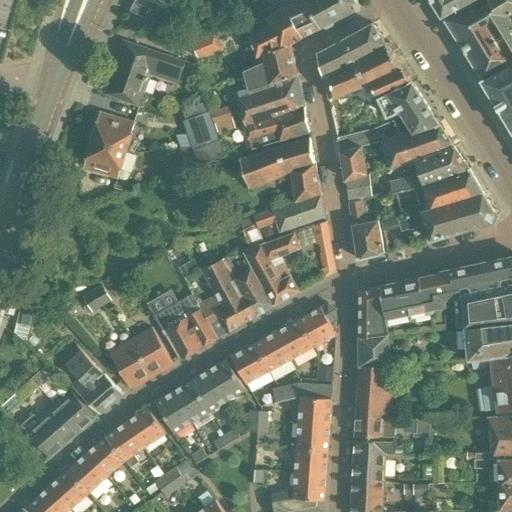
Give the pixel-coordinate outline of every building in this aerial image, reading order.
[(136,0),(132,10),(147,18),(167,5),(173,0),(136,0)] [(281,0),(271,6),(271,7),(275,14),(289,7),(302,0),(281,0)] [(356,0),(302,0),(289,7),(294,14),(292,15),(303,36),(311,31),(323,26),(328,28),(334,24),(335,20),(360,6),(356,0)] [(469,0),(432,0),(442,15),(469,0)] [(511,12),(511,0),(479,0),(446,20),(482,78),(511,62),(511,20),(508,15),(511,12)] [(262,21),(265,27),(248,36),(256,57),(262,55),(263,55),(280,48),(281,53),(292,49),(291,44),(303,36),(292,15),(294,14),(289,7),(275,14),(271,7),(260,12),(265,20),(262,21)] [(325,79),(387,46),(372,24),(319,53),(325,79)] [(214,36),(191,45),(197,59),(198,61),(221,52),(214,36)] [(176,83),(184,61),(132,43),(125,40),(106,94),(142,107),(146,94),(143,92),(149,74),(176,83)] [(387,46),(325,79),(329,99),(334,98),(370,82),(378,98),(411,82),(401,67),(387,46)] [(280,48),(263,55),(264,61),(244,71),(249,89),(298,75),(292,49),(281,53),(280,48)] [(511,62),(482,78),(511,127),(511,62)] [(299,75),(298,75),(249,89),(249,90),(235,93),(244,125),(305,106),(299,75)] [(439,124),(411,82),(378,98),(386,116),(391,114),(399,111),(413,131),(413,132),(439,124)] [(219,140),(217,135),(213,123),(209,112),(207,113),(203,102),(185,109),(189,119),(183,121),(186,131),(193,149),(219,140)] [(310,132),(305,106),(244,125),(248,139),(249,139),(252,149),(278,141),(310,132)] [(93,142),(124,151),(132,123),(102,114),(93,142)] [(213,123),(217,135),(237,127),(234,116),(232,116),(213,123)] [(382,141),(381,142),(390,168),(414,160),(453,145),(439,124),(413,132),(382,141)] [(362,146),(381,142),(377,127),(351,134),(337,138),(340,150),(341,153),(362,147),(362,146)] [(254,155),(239,159),(235,160),(236,164),(241,163),(250,187),(261,184),(280,175),(293,170),(296,202),(320,192),(315,162),(314,162),(309,138),(254,155)] [(219,140),(193,149),(199,165),(225,155),(219,140)] [(124,151),(93,142),(86,167),(116,176),(124,151)] [(453,145),(414,160),(418,172),(390,181),(393,189),(468,168),(470,167),(454,144),(453,145)] [(367,174),(362,147),(341,153),(345,180),(347,179),(366,174),(367,174)] [(468,168),(393,189),(394,195),(397,194),(416,189),(420,204),(408,207),(409,213),(482,192),(468,168)] [(366,174),(347,179),(348,198),(362,197),(368,196),(366,174)] [(126,188),(128,181),(116,181),(115,188),(121,190),(126,188)] [(320,192),(296,202),(255,216),(258,228),(277,221),(280,231),(324,216),(320,192)] [(482,192),(409,213),(410,214),(382,220),(384,230),(400,226),(402,231),(426,225),(431,240),(490,222),(494,212),(482,192)] [(367,222),(363,200),(349,202),(353,224),(358,259),(384,253),(380,231),(384,230),(382,220),(379,221),(379,219),(367,222)] [(313,229),(315,245),(330,242),(326,224),(313,229)] [(244,253),(273,305),(298,290),(289,275),(283,265),(276,269),(270,259),(300,248),(294,233),(282,237),(265,243),(262,244),(244,253)] [(274,305),(273,305),(244,253),(252,268),(235,278),(257,315),(274,305)] [(511,256),(442,271),(443,272),(450,299),(452,299),(462,296),(511,283),(511,256)] [(215,295),(199,303),(203,311),(217,338),(224,334),(229,331),(257,315),(235,278),(222,259),(201,269),(215,295)] [(193,268),(189,261),(179,267),(183,275),(193,268)] [(421,278),(397,283),(358,292),(358,337),(359,337),(388,334),(447,329),(445,307),(447,307),(446,300),(450,299),(443,272),(421,278)] [(511,283),(462,296),(452,299),(455,328),(465,328),(511,321),(511,283)] [(83,298),(92,314),(103,307),(111,303),(102,287),(83,298)] [(198,349),(203,347),(188,320),(203,311),(199,303),(198,304),(192,293),(154,315),(163,331),(165,333),(181,359),(186,357),(186,356),(198,349)] [(30,326),(35,304),(22,300),(17,323),(18,323),(30,326)] [(11,304),(8,315),(13,317),(16,305),(11,304)] [(321,307),(299,320),(313,346),(336,334),(329,322),(336,318),(335,309),(328,304),(321,308),(321,307)] [(188,320),(203,347),(218,338),(217,338),(203,311),(188,320)] [(299,320),(276,332),(291,358),(313,346),(299,320)] [(511,321),(465,328),(468,357),(511,352),(511,321)] [(152,327),(131,339),(152,376),(174,364),(152,327)] [(276,332),(254,344),(269,371),(291,358),(276,332)] [(388,334),(359,337),(358,337),(358,367),(359,367),(392,364),(388,334)] [(152,376),(131,339),(110,352),(125,378),(131,388),(152,376)] [(269,371),(254,344),(231,356),(246,383),(269,371)] [(99,414),(123,393),(116,385),(77,345),(62,360),(80,377),(70,385),(99,414)] [(511,414),(511,352),(468,357),(468,361),(474,362),(475,369),(485,368),(484,364),(490,363),(493,385),(481,387),(485,411),(497,409),(498,416),(511,414)] [(226,359),(208,370),(227,400),(245,389),(226,359)] [(333,377),(333,365),(319,364),(319,377),(333,377)] [(359,367),(356,412),(392,414),(397,364),(392,364),(359,367)] [(49,378),(41,370),(32,378),(39,387),(49,378)] [(227,400),(208,370),(191,381),(209,411),(227,400)] [(173,391),(192,421),(209,411),(191,381),(173,391)] [(299,416),(330,418),(332,386),(296,383),(294,383),(278,387),(272,389),(276,403),(301,397),(299,416)] [(192,421),(173,391),(155,402),(174,432),(192,421)] [(64,397),(55,404),(58,408),(59,407),(79,430),(95,417),(74,393),(66,400),(64,397)] [(55,404),(41,418),(38,415),(24,427),(29,433),(28,434),(49,457),(79,430),(59,407),(58,408),(55,404)] [(126,422),(143,447),(165,432),(148,407),(126,422)] [(268,420),(269,412),(257,411),(249,410),(247,431),(258,432),(267,433),(268,420)] [(392,414),(356,412),(355,436),(394,437),(395,428),(402,428),(402,430),(402,432),(413,433),(413,436),(429,437),(429,420),(417,421),(417,419),(396,420),(396,421),(396,414),(392,414)] [(511,414),(498,416),(487,416),(491,453),(491,460),(511,458),(511,414)] [(299,423),(297,447),(328,449),(330,418),(299,416),(299,423)] [(126,422),(104,437),(125,460),(126,459),(133,469),(141,463),(135,453),(143,447),(126,422)] [(235,428),(224,435),(229,443),(240,437),(235,428)] [(229,443),(224,435),(213,442),(218,450),(229,443)] [(104,437),(85,454),(106,477),(125,460),(104,437)] [(352,482),(384,483),(385,455),(402,455),(403,444),(374,442),(373,441),(354,442),(352,482)] [(295,472),(295,477),(325,480),(328,449),(297,447),(295,472)] [(196,463),(207,457),(202,448),(191,455),(196,463)] [(491,453),(475,453),(466,452),(466,460),(475,460),(476,467),(490,467),(490,483),(511,481),(511,458),(491,460),(491,453)] [(106,477),(85,454),(67,471),(87,494),(106,477)] [(447,467),(447,455),(432,455),(432,483),(444,483),(444,467),(447,467)] [(186,460),(176,467),(181,475),(191,468),(186,460)] [(176,467),(165,474),(176,490),(187,483),(181,475),(176,467)] [(263,483),(264,470),(254,469),(254,483),(263,483)] [(67,471),(48,487),(69,510),(87,494),(67,471)] [(176,490),(165,474),(155,482),(159,487),(163,492),(166,497),(176,490)] [(325,480),(295,477),(293,498),(288,498),(287,492),(271,495),(274,511),(318,511),(323,511),(325,480)] [(511,481),(490,483),(490,487),(499,487),(499,510),(511,509),(511,481)] [(382,511),(384,483),(352,482),(350,511),(382,511)] [(429,494),(429,484),(404,485),(404,495),(414,495),(429,494)] [(66,511),(69,510),(48,487),(29,504),(36,511),(66,511)] [(140,501),(135,494),(130,498),(135,505),(140,501)] [(224,511),(216,500),(214,501),(210,495),(201,502),(205,508),(199,511),(224,511)]
